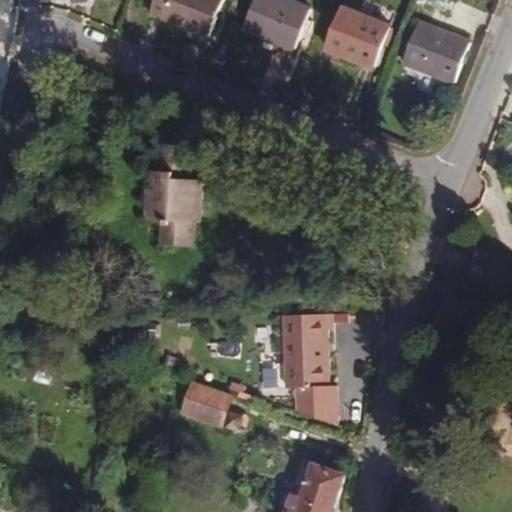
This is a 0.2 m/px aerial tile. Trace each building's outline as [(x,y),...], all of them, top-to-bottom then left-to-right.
[(211,41),(228,2),(223,0),(158,0),(152,16),(211,41)] [(298,55),(314,17),(273,0),(259,0),(246,33),(298,55)] [(439,0),(456,8),(459,0),(439,0)] [(377,74),(395,32),(345,11),(327,54),(377,74)] [(456,88),(471,52),(474,45),(424,24),(406,66),(456,88)] [(205,229),(206,186),(182,185),(182,174),(188,174),(188,150),(159,150),(158,169),(163,169),(163,177),(150,177),(149,229),(166,230),(165,252),(198,253),(199,229),(205,229)] [(43,305),(46,293),(30,289),(28,302),(43,305)] [(331,392),(328,336),(334,336),(333,317),(282,321),(286,395),(331,392)] [(222,426),(232,396),(194,383),(184,414),(222,426)] [(332,511),(347,473),(312,461),(303,486),(296,488),(294,491),(289,491),(284,506),(297,511),(332,511)] [(266,498),(269,489),(256,484),(253,493),(266,498)] [(297,511),(284,506),(266,498),(253,493),(245,490),(241,505),(257,511),(264,511),(265,511),(266,511),(297,511)]
